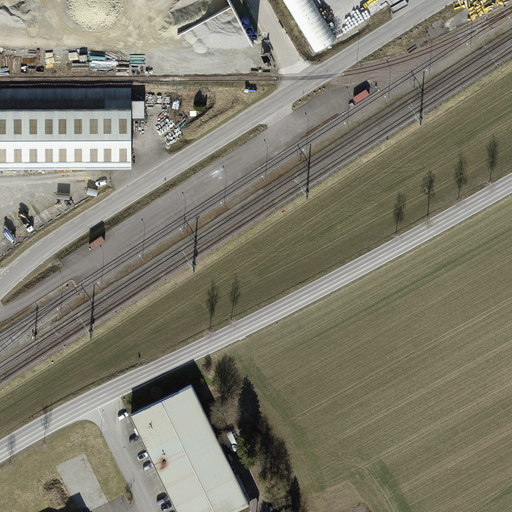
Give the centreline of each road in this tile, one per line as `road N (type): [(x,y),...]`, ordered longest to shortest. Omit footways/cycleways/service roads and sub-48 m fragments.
road 1 (primary): [(0,452),(511,182)]
road 2 (secondary): [(0,288),(49,244),(441,0)]
